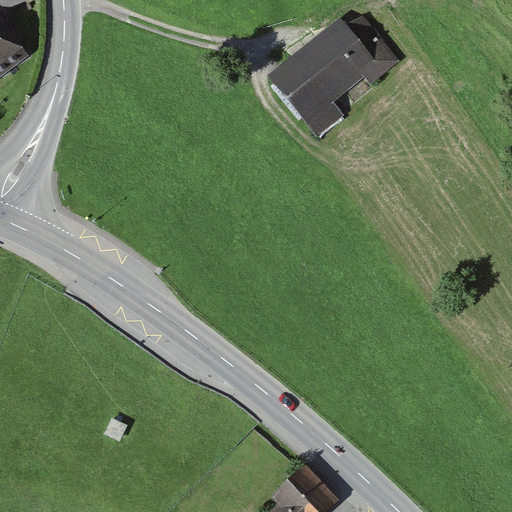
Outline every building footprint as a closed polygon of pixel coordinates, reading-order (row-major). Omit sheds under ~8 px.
[(31,0),(1,0),(6,12),(33,2),(31,0)] [(347,28),(341,20),(268,80),(317,140),(344,119),(334,106),(365,81),(370,87),(401,63),(364,18),(347,28)] [(0,22),(0,82),(29,60),(0,22)] [(129,428),(113,420),(104,437),(120,445),(129,428)] [(333,511),(343,502),(305,464),(268,501),(275,508),(270,511),(333,511)]
